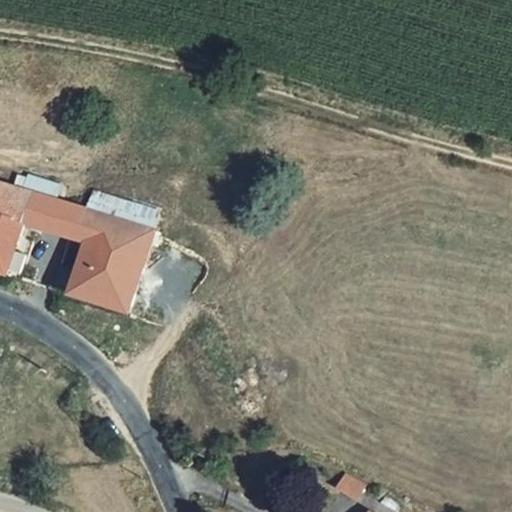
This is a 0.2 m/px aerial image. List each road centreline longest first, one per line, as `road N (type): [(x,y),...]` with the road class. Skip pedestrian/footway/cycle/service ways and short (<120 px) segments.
road 1 (track): [(511,164),(171,65),(0,35)]
road 2 (secondary): [(179,511),(122,398),(87,356),(0,305)]
